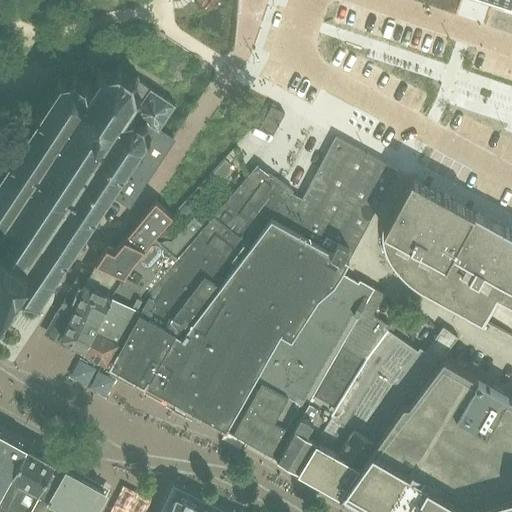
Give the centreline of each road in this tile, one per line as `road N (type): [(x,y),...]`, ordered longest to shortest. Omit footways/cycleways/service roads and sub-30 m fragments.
road 1 (residential): [(511,178),(303,64),(297,39),(311,0)]
road 2 (residential): [(511,48),(365,0)]
